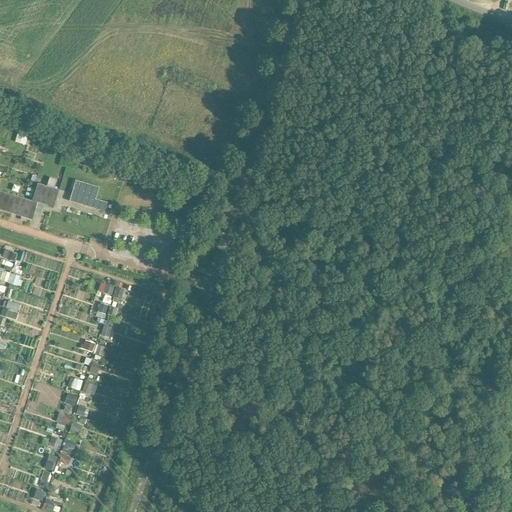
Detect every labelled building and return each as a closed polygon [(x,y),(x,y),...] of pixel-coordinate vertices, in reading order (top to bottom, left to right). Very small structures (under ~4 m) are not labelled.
[(18,129),(15,141),(25,144),(28,132),(18,129)] [(28,151),(26,157),(33,159),(35,154),(28,151)] [(107,202),(103,201),(96,199),(99,187),(76,180),(69,201),(105,211),(107,202)] [(48,206),(54,207),(59,190),(38,183),(32,201),(0,190),(0,209),(32,220),(34,214),(39,215),(43,204),(48,205),(48,206)] [(58,247),(60,257),(67,256),(65,246),(58,247)] [(18,253),(5,249),(2,258),(15,262),(18,253)] [(4,267),(21,273),(22,270),(5,264),(4,267)] [(20,274),(3,269),(0,277),(17,283),(20,274)] [(97,290),(113,294),(116,285),(99,281),(97,290)] [(113,294),(122,298),(125,288),(116,285),(113,294)] [(0,307),(0,313),(16,319),(21,304),(3,298),(0,307)] [(101,301),(98,310),(115,315),(118,307),(101,301)] [(112,326),(104,322),(100,333),(108,336),(112,326)] [(84,338),(81,347),(107,356),(110,347),(84,338)] [(93,361),(90,371),(97,373),(100,364),(93,361)] [(84,380),(81,390),(95,395),(98,385),(84,380)] [(77,396),(68,393),(63,409),(72,412),(77,396)] [(72,416),(59,412),(56,421),(69,424),(72,416)] [(83,425),(73,421),(70,430),(79,434),(83,425)] [(76,444),(52,436),(48,445),(72,453),(76,444)] [(59,456),(48,453),(44,467),(55,470),(59,456)] [(43,469),(38,484),(47,487),(52,472),(43,469)] [(46,501),(44,508),(53,511),(55,505),(46,501)]
